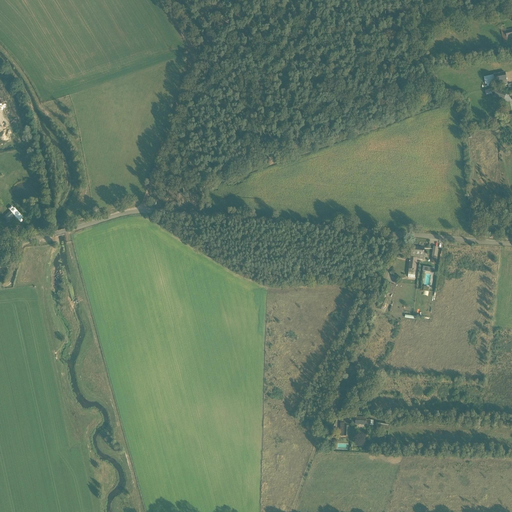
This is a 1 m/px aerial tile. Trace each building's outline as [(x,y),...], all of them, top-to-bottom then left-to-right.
[(507,38),(511,37),(511,29),(505,31),(505,28),(501,29),(504,43),(507,43),(507,38)] [(493,74),(495,87),(508,85),(505,72),(493,74)] [(496,91),(494,96),(504,100),(506,95),(496,91)] [(14,216),(10,211),(4,217),(8,221),(14,216)] [(410,258),(408,270),(409,270),(408,275),(415,276),(416,271),(417,259),(417,256),(423,256),(424,249),(412,248),(411,258),(410,258)] [(384,294),(389,296),(388,298),(392,300),(394,295),(393,294),(396,286),(388,283),(384,294)] [(365,425),(370,425),(371,421),(366,420),(366,417),(356,416),(355,425),(365,425)] [(340,437),(348,437),(349,423),(345,423),(346,421),(341,421),(340,437)]
